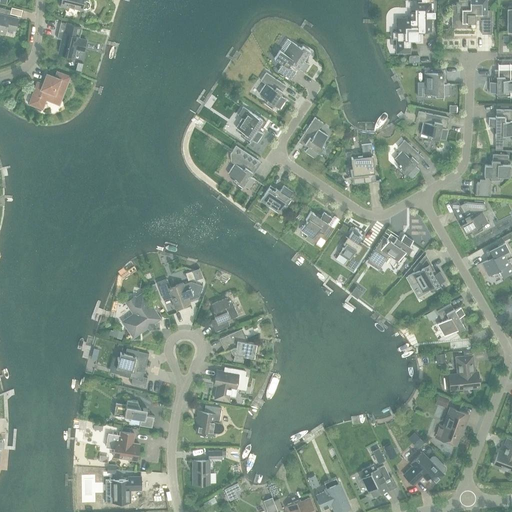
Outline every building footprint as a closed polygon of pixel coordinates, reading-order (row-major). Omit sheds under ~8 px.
[(61,0),(60,6),(67,8),(68,6),(82,10),(82,8),(85,8),(87,8),(89,6),(90,4),(89,2),(87,0),(85,0),(61,0)] [(410,18),(396,18),(396,31),(392,31),(392,39),(396,39),(397,52),(411,52),(411,39),(417,39),(417,32),(431,32),(431,18),(434,18),(433,0),(416,0),(416,13),(410,13),(410,18)] [(458,0),(459,2),(456,2),(456,5),(452,5),(452,9),(452,26),(466,26),(466,22),(475,22),(475,18),(481,18),(481,34),(491,34),(491,10),(486,10),(485,0),(458,0)] [(0,32),(5,34),(6,28),(15,30),(18,18),(3,15),(5,9),(0,7),(0,32)] [(59,53),(64,54),(74,57),(76,49),(84,50),(86,40),(78,38),(79,36),(75,35),(77,26),(61,22),(58,32),(63,33),(59,53)] [(278,71),(292,80),(300,68),(305,71),(309,64),(304,61),(310,51),(303,46),(301,48),(291,41),(283,53),(279,50),(274,59),(282,64),(278,71)] [(511,69),(494,70),(494,77),(496,77),(496,81),(490,81),(490,92),(496,92),(496,94),(505,94),(505,91),(511,91),(511,69)] [(29,103),(42,108),(46,99),(54,102),(56,98),(61,100),(70,76),(57,71),(55,77),(47,73),(43,84),(37,82),(29,103)] [(282,91),(286,85),(266,72),(260,80),(265,83),(259,93),(268,99),(266,101),(273,106),(274,104),(280,108),(286,99),(280,95),(283,91),(282,91)] [(424,84),(418,84),(418,96),(425,96),(425,94),(435,94),(435,96),(443,96),(443,95),(450,95),(450,83),(445,83),(445,72),(424,72),(425,81),(424,81),(424,84)] [(257,129),(259,126),(262,128),(266,122),(263,120),(243,106),(237,114),(242,118),(236,127),(245,133),(243,135),(250,140),(251,139),(256,142),(263,133),(257,129)] [(511,135),(511,109),(496,109),(496,116),(495,116),(495,118),(489,117),(489,126),(495,126),(495,138),(504,138),(504,135),(511,135)] [(419,121),(423,122),(420,133),(431,135),(430,138),(439,140),(439,138),(445,140),(448,129),(441,127),(442,123),(447,124),(448,117),(418,111),(417,118),(419,121)] [(305,151),(314,158),(318,152),(319,153),(324,146),(322,145),(328,136),(318,129),(323,122),(314,117),(298,141),(307,148),(305,151)] [(411,177),(419,169),(414,165),(417,162),(419,163),(424,158),(404,139),(397,147),(401,151),(393,159),(401,166),(399,168),(405,174),(407,173),(411,177)] [(352,168),(344,169),(345,178),(352,177),(353,183),(364,182),(364,179),(368,179),(368,182),(375,181),(371,144),(361,145),(363,156),(351,158),(352,168)] [(248,161),(252,156),(236,145),(230,154),(231,161),(234,163),(228,173),(237,179),(235,181),(242,186),(243,185),(249,188),(255,179),(249,175),(252,171),(251,171),(255,165),(248,161)] [(510,176),(510,164),(507,164),(508,155),(493,154),(492,161),(491,160),(491,165),(485,165),(484,176),(485,176),(484,180),(480,180),(480,182),(477,182),(476,195),(490,195),(490,178),(499,178),(499,176),(510,176)] [(289,197),(293,191),(284,185),(280,191),(276,188),(276,189),(270,185),(260,200),(268,205),(278,212),(284,203),(286,205),(290,198),(289,197)] [(466,221),(460,224),(465,234),(471,231),(472,233),(480,229),(478,227),(488,222),(482,211),(487,209),(483,203),(467,201),(459,205),(465,216),(464,217),(466,221)] [(299,220),(302,216),(303,217),(307,212),(302,208),(295,217),(299,220)] [(313,244),(318,235),(325,240),(334,227),(328,224),(329,223),(327,222),(331,217),(324,212),(320,217),(310,211),(305,219),(307,220),(300,230),(307,235),(304,238),(313,244)] [(353,271),(368,247),(362,243),(361,245),(358,243),(362,237),(352,231),(349,236),(347,236),(343,243),(345,244),(339,253),(348,259),(344,265),(353,271)] [(413,240),(404,234),(400,240),(396,237),(396,238),(390,234),(374,259),(382,264),(388,255),(398,261),(404,252),(406,254),(411,247),(409,246),(413,240)] [(489,259),(482,262),(488,275),(499,270),(502,276),(511,271),(511,270),(511,269),(511,265),(511,264),(511,263),(510,263),(510,262),(509,262),(508,261),(507,261),(506,259),(511,256),(505,242),(489,250),(486,252),(489,259)] [(472,258),(485,254),(483,247),(470,251),(472,258)] [(414,272),(407,276),(412,284),(416,282),(422,292),(432,286),(433,289),(440,285),(439,283),(445,280),(439,270),(435,272),(430,263),(425,255),(413,269),(414,272)] [(193,272),(196,278),(201,276),(199,269),(193,272)] [(203,286),(191,282),(184,284),(183,283),(170,288),(167,279),(157,283),(162,297),(171,294),(176,308),(190,303),(188,298),(192,296),(193,294),(199,296),(203,286)] [(127,327),(133,336),(152,323),(152,322),(159,317),(142,293),(135,298),(134,296),(126,302),(134,314),(124,320),(128,326),(127,327)] [(230,318),(238,315),(232,301),(228,303),(226,298),(211,304),(216,314),(214,315),(215,318),(211,320),(215,331),(229,325),(227,319),(230,318)] [(464,314),(460,307),(455,310),(454,308),(453,309),(450,303),(437,311),(442,321),(437,323),(444,336),(455,330),(456,332),(464,327),(459,317),(464,314)] [(230,349),(231,351),(231,352),(232,352),(232,353),(233,353),(233,354),(234,354),(233,360),(243,362),(244,356),(254,357),(256,343),(248,342),(242,328),(228,334),(219,338),(225,351),(230,349)] [(147,377),(143,376),(149,353),(126,347),(125,353),(120,352),(116,368),(131,371),(130,377),(132,378),(131,384),(145,387),(147,377)] [(457,374),(449,375),(450,390),(458,389),(479,387),(479,384),(480,384),(480,383),(481,382),(481,381),(481,380),(481,379),(480,378),(480,377),(479,377),(478,377),(478,372),(474,372),(472,355),(456,357),(458,374),(457,374)] [(245,375),(246,370),(225,366),(224,371),(217,370),(214,384),(217,385),(215,398),(228,401),(229,395),(236,396),(237,388),(246,389),(249,376),(245,375)] [(438,395),(436,403),(447,406),(449,399),(438,395)] [(146,414),(147,408),(140,407),(137,401),(127,399),(126,404),(115,402),(113,415),(140,419),(139,425),(152,427),(154,416),(146,414)] [(198,419),(195,432),(212,435),(212,432),(217,433),(220,432),(222,432),(223,430),(224,428),(224,426),(222,423),(220,422),(219,422),(221,408),(205,405),(204,411),(198,410),(196,418),(198,419)] [(462,432),(469,414),(450,408),(443,426),(440,425),(435,437),(456,444),(461,431),(462,432)] [(108,433),(106,447),(114,448),(113,456),(137,460),(139,444),(132,443),(134,433),(120,431),(120,435),(108,433)] [(424,442),(414,432),(408,438),(418,448),(424,442)] [(511,440),(507,438),(502,452),(498,450),(493,465),(511,471),(511,440)] [(391,443),(383,447),(389,458),(396,455),(391,443)] [(378,449),(373,451),(378,462),(384,460),(378,449)] [(410,462),(414,453),(404,449),(401,459),(410,462)] [(432,457),(429,460),(422,452),(411,463),(413,465),(403,474),(413,484),(423,475),(426,479),(429,476),(435,482),(443,474),(442,473),(445,469),(445,467),(434,457),(432,457)] [(209,460),(193,460),(193,484),(209,484),(209,460)] [(364,468),(367,474),(376,469),(374,463),(364,468)] [(364,475),(361,476),(365,484),(366,483),(373,496),(380,492),(380,493),(388,489),(384,480),(390,477),(384,465),(376,469),(364,475)] [(315,474),(308,477),(312,488),(319,485),(315,474)] [(112,479),(105,479),(105,494),(112,494),(112,496),(112,502),(130,502),(129,489),(141,489),(141,477),(128,477),(128,479),(112,479)] [(335,511),(349,506),(339,482),(325,488),(326,490),(317,494),(323,508),(329,505),(328,504),(331,503),(335,511)] [(237,484),(225,490),(227,495),(239,489),(237,484)] [(285,505),(288,511),(313,511),(315,511),(309,497),(300,501),(299,499),(285,505)] [(278,499),(273,501),(277,510),(282,508),(278,499)] [(273,501),(267,503),(270,511),(271,511),(277,510),(273,501)]
